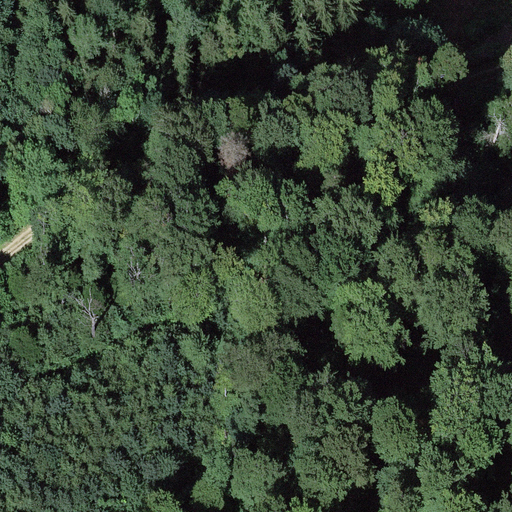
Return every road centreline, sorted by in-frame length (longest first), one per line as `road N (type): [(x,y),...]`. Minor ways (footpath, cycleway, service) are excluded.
road 1 (track): [(0,254),(107,179),(511,63)]
road 2 (track): [(511,368),(291,435),(206,479),(169,511)]
